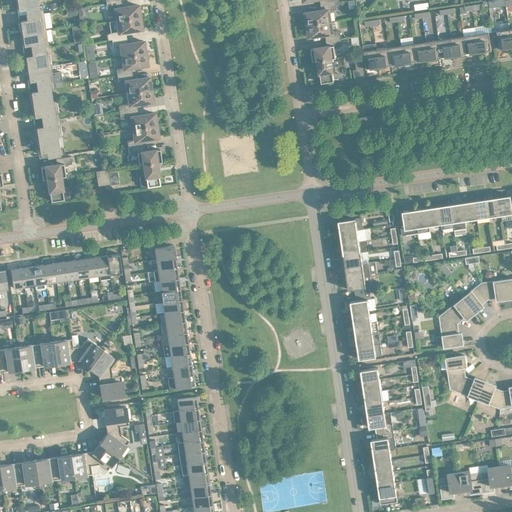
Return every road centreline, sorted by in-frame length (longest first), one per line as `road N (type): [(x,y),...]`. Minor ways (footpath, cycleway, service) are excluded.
road 1 (tertiary): [(358,511),(311,192)]
road 2 (residential): [(233,511),(187,211)]
road 3 (residential): [(300,114),(511,80)]
road 4 (residential): [(0,444),(77,433),(85,424),(81,385),(72,378),(0,389)]
road 5 (residential): [(156,0),(187,211)]
road 6 (tertiary): [(311,192),(511,162)]
road 7 (residential): [(30,234),(0,48)]
road 8 (tertiary): [(30,234),(187,211)]
road 9 (tertiary): [(187,211),(311,192)]
